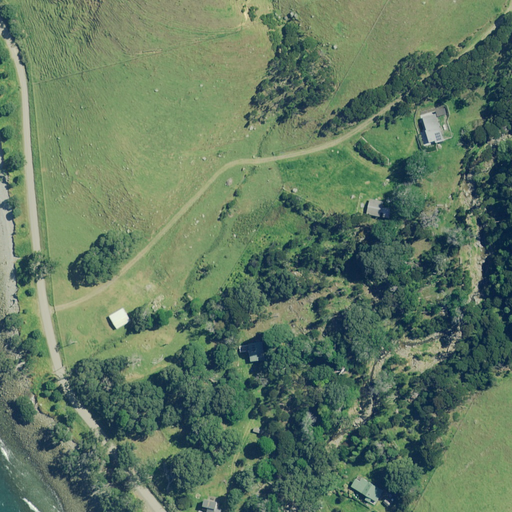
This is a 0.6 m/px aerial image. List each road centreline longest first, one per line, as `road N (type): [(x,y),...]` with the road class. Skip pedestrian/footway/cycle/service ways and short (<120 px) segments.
road 1 (track): [(44,309),(83,296),(134,262),(234,161),(390,111),(511,10)]
road 2 (unclassified): [(0,21),(26,97),(44,309),(60,367),(87,420),(161,511)]
